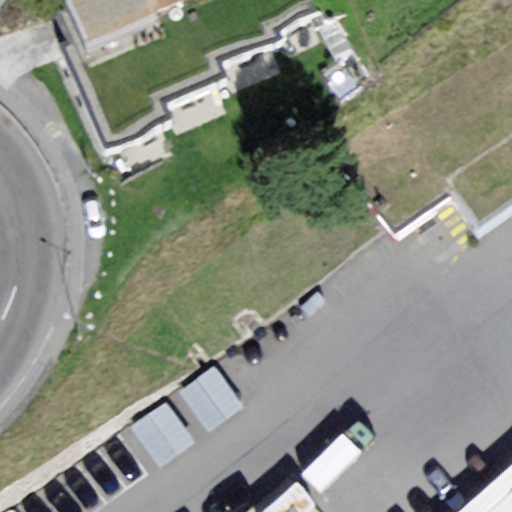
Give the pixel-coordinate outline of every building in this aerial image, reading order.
[(67,0),(88,48),(67,57),(108,152),(168,127),(161,112),(224,85),(217,68),(274,45),(268,30),(307,14),(301,0),(67,0)] [(485,240),(511,221),(511,0),(488,0),(372,81),(390,106),(328,149),(395,243),(444,209),(456,200),(485,240)] [(215,368),(179,393),(206,432),(242,407),(215,368)] [(169,405),(133,430),(160,469),(196,444),(169,405)] [(511,511),(511,476),(470,511),(511,511)] [(318,511),(288,478),(248,511),(318,511)]
